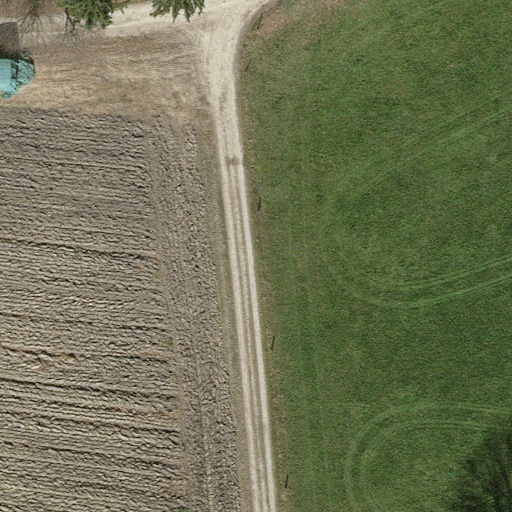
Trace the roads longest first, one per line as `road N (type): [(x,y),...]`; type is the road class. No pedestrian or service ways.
road 1 (track): [(217,5),(260,511)]
road 2 (track): [(0,32),(156,18),(235,0)]
